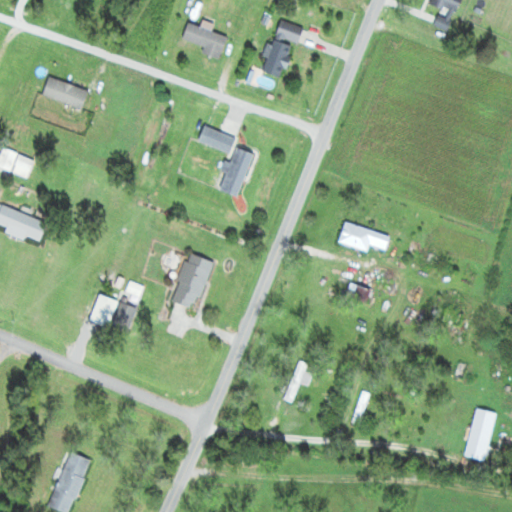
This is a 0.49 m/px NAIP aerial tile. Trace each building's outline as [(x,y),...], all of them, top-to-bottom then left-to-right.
[(462,0),(434,0),(432,7),(458,15),(462,0)] [(298,45),(304,31),(283,22),(277,37),(298,45)] [(183,41),(223,55),(229,38),(190,24),(183,41)] [(281,80),(296,49),(275,39),(260,70),(281,80)] [(254,152),(238,147),(233,162),(226,160),(223,171),(227,173),(221,190),(240,196),(254,152)] [(18,153),(4,148),(0,160),(0,167),(11,172),(18,153)] [(0,223),(42,238),(48,221),(0,204),(0,223)] [(368,251),(371,243),(386,248),(390,236),(347,221),(340,241),(368,251)] [(173,301),(198,309),(214,261),(190,252),(173,301)] [(412,264),(446,275),(448,268),(415,257),(412,264)] [(112,326),(128,332),(146,287),(130,280),(112,326)] [(368,302),(372,290),(358,285),(354,297),(368,302)] [(440,327),(458,334),(466,314),(448,306),(440,327)] [(309,364),(301,361),(285,399),(293,403),(309,364)] [(353,423),(358,425),(370,395),(365,393),(353,423)] [(487,460),(496,413),(477,409),(467,456),(487,460)] [(72,511),(92,459),(71,451),(50,507),(63,511),(72,511)]
